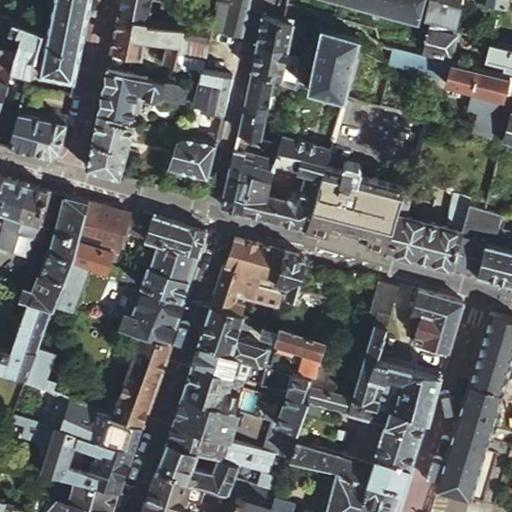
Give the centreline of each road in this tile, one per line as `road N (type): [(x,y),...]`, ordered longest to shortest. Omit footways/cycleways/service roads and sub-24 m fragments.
road 1 (residential): [(223,219),(478,293)]
road 2 (residential): [(145,441),(223,219)]
road 3 (residential): [(408,511),(478,293)]
road 4 (residential): [(256,0),(200,212)]
road 5 (residential): [(104,0),(66,177)]
road 6 (residential): [(200,212),(66,177)]
road 7 (residential): [(145,441),(18,394)]
